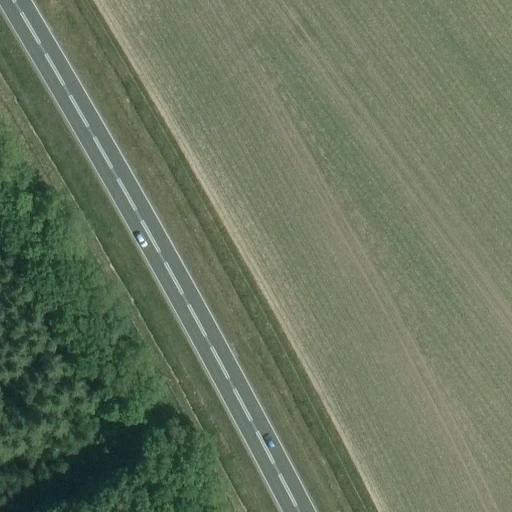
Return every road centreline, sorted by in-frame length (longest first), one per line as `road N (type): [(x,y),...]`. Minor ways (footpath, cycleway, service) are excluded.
road 1 (trunk): [(293,511),(8,0)]
road 2 (track): [(90,0),(281,334),(371,511)]
